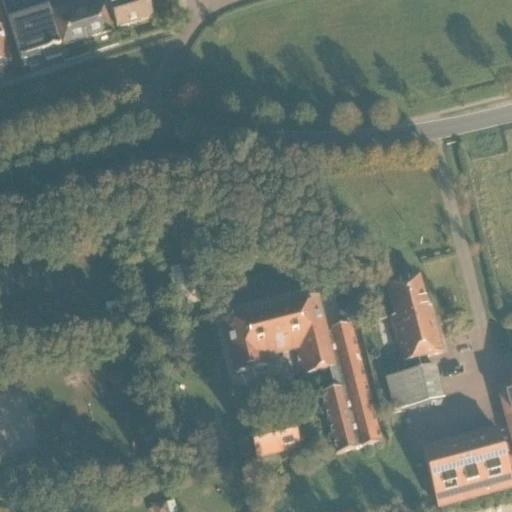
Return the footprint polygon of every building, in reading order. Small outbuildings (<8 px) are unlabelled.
[(31,0),(36,14),(8,23),(20,62),(43,54),(46,62),(62,57),(44,0),(31,0)] [(90,0),(76,5),(87,41),(111,33),(100,0),(90,0)] [(146,0),(106,0),(117,31),(153,20),(146,0)] [(87,41),(76,5),(51,12),(62,48),(87,41)] [(0,67),(11,64),(0,29),(4,27),(0,14),(0,67)] [(6,272),(0,274),(0,285),(10,281),(6,272)] [(402,366),(442,355),(430,309),(426,310),(418,279),(387,288),(394,318),(390,319),(402,366)] [(302,310),(240,326),(239,320),(223,324),(236,375),(268,366),(266,358),(294,350),(301,377),(328,370),(334,391),(319,394),(335,457),(381,444),(351,326),(330,332),(331,337),(326,339),(316,300),(300,304),(302,310)] [(395,414),(442,402),(434,368),(387,380),(395,414)] [(511,388),(499,392),(511,445),(511,388)] [(291,421),(250,431),(257,460),(298,450),(291,421)] [(497,433),(422,452),(437,511),(511,492),(497,433)]
